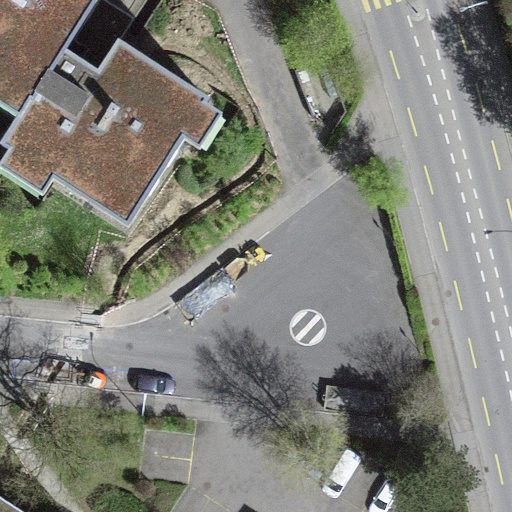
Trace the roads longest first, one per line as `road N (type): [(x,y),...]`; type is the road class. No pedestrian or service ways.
road 1 (tertiary): [(411,0),(511,363)]
road 2 (residential): [(0,348),(172,349),(307,326)]
